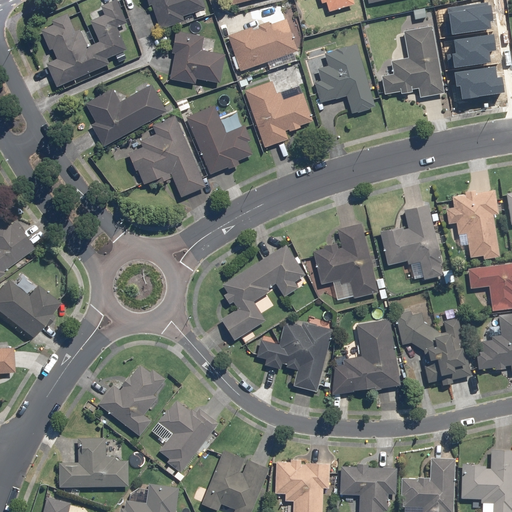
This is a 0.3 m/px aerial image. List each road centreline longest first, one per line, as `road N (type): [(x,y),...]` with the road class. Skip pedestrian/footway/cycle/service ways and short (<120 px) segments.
road 1 (residential): [(163,313),(235,392),(300,425),(395,427),(511,405)]
road 2 (residential): [(202,236),(313,184),(511,134)]
road 3 (residential): [(98,284),(12,153)]
road 4 (residential): [(43,137),(124,245)]
road 5 (residential): [(14,452),(86,341)]
